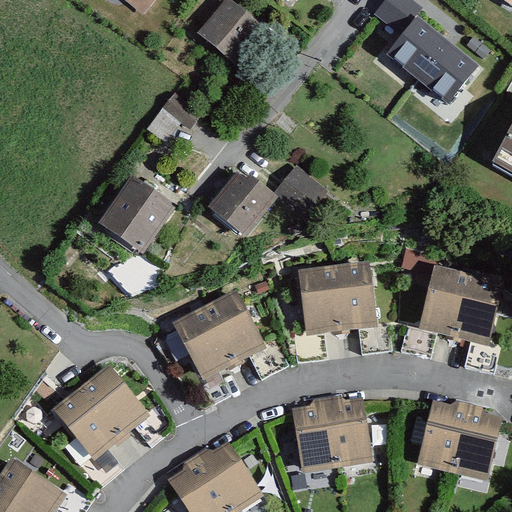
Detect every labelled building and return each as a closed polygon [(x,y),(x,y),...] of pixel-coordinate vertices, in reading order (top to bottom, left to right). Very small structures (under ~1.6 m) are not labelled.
[(164,0),(112,0),(143,26),(164,0)] [(427,12),(411,0),(391,0),(377,19),(403,40),(420,20),(427,12)] [(511,0),(488,0),(511,14),(511,0)] [(230,7),(201,42),(237,71),(266,37),(230,7)] [(482,70),(420,20),(389,59),(452,108),(482,70)] [(176,97),(151,133),(167,145),(182,125),(192,132),(203,116),(176,97)] [(511,138),(496,168),(511,177),(511,138)] [(238,170),(209,208),(247,237),(276,199),(238,170)] [(302,170),(281,196),(310,220),(331,194),(302,170)] [(135,181),(102,230),(145,259),(178,211),(135,181)] [(508,287),(436,266),(418,330),(490,350),(508,287)] [(375,268),(304,276),(311,340),(382,333),(375,268)] [(239,292),(174,326),(203,382),(268,349),(239,292)] [(103,362),(45,407),(87,460),(145,416),(103,362)] [(366,401),(295,413),(306,478),(376,467),(366,401)] [(505,421),(439,409),(427,473),(493,486),(505,421)] [(230,447),(172,484),(188,511),(249,511),(265,502),(230,447)] [(61,511),(70,500),(14,463),(0,484),(0,511),(61,511)]
